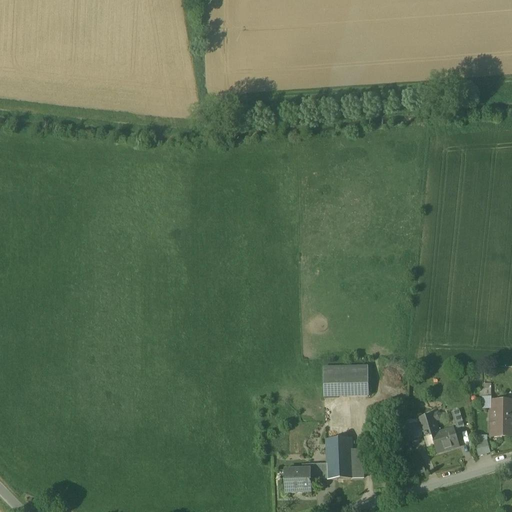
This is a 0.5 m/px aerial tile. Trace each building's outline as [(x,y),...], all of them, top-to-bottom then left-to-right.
[(368,368),(324,369),(325,399),(368,398),(368,368)] [(511,402),(491,402),(491,429),(491,437),(511,437),(511,402)] [(459,411),(451,413),(457,430),(464,428),(459,411)] [(441,415),(438,414),(432,416),(434,422),(440,421),(441,418),(441,415)] [(434,422),(432,416),(419,420),(420,421),(421,423),(425,439),(432,437),(438,435),(434,422)] [(420,421),(405,422),(406,438),(422,436),(421,423),(420,421)] [(438,435),(432,437),(437,454),(459,447),(453,430),(438,435)] [(351,440),(326,441),(327,455),(352,454),(352,451),(351,440)] [(362,451),(352,451),(352,454),(353,480),(363,480),(362,451)] [(352,454),(327,455),(327,464),(311,465),(312,482),(353,480),(352,454)] [(411,470),(408,454),(402,455),(406,471),(411,470)] [(311,465),(301,465),(301,471),(309,471),(310,482),(312,482),(311,465)] [(423,468),(411,472),(413,477),(425,473),(423,468)] [(301,471),(285,472),(286,495),(310,494),(310,482),(309,471),(301,471)]
